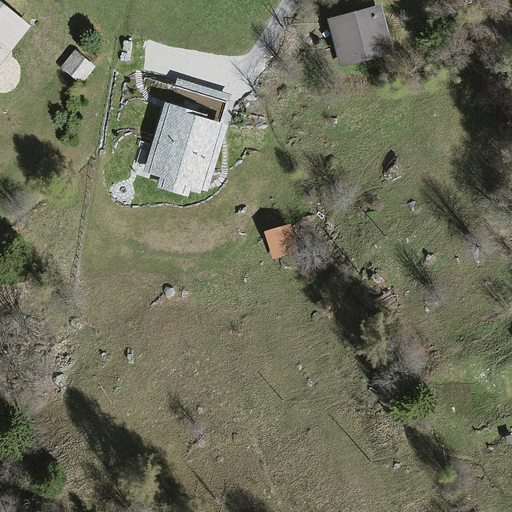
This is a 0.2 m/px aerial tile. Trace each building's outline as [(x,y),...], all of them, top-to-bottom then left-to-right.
[(381,6),(329,20),(342,68),(394,53),(381,6)] [(0,67),(29,32),(0,7),(0,67)] [(97,70),(75,54),(61,73),(83,89),(97,70)] [(247,145),(206,142),(204,164),(245,167),(247,145)] [(294,226),(264,236),(274,264),(304,253),(294,226)]
